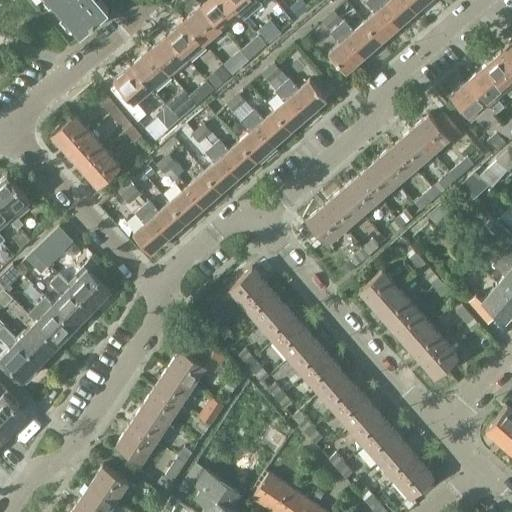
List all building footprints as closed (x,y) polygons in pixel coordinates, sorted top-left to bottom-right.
[(50,0),(79,33),(107,9),(99,0),(50,0)] [(229,0),(204,0),(201,3),(221,26),(239,11),(229,0)] [(229,0),(239,11),(251,0),(229,0)] [(308,7),(301,0),(288,0),(287,1),(299,14),(308,7)] [(374,11),(364,20),(382,40),(399,24),(378,0),(365,0),(366,0),(374,11)] [(378,0),(399,24),(417,9),(408,0),(378,0)] [(408,0),(417,9),(427,0),(408,0)] [(201,3),(184,18),(204,41),(221,26),(201,3)] [(335,9),(329,14),(336,23),(342,18),(335,9)] [(329,14),(322,20),(330,28),(336,23),(329,14)] [(255,26),(269,41),(280,30),(267,16),(255,26)] [(184,18),(166,33),(186,56),(204,41),(184,18)] [(345,19),(338,24),(365,55),(382,40),(364,20),(353,29),(345,19)] [(365,55),(338,24),(330,31),(339,41),(329,51),(346,71),(365,55)] [(166,33),(149,48),(169,71),(186,56),(166,33)] [(241,49),(242,51),(248,58),(265,43),(258,34),(241,49)] [(511,40),(501,50),(511,62),(511,40)] [(149,48),(131,63),(151,86),(169,71),(149,48)] [(511,62),(501,50),(484,64),(504,87),(503,88),(510,95),(511,93),(511,62)] [(248,58),(242,51),(231,60),(237,67),(248,58)] [(274,61),(268,67),(276,75),(282,70),(274,61)] [(151,86),(131,63),(113,78),(133,102),(151,86)] [(484,64),(468,79),(487,102),(495,112),(504,104),(495,95),(503,88),(504,87),(484,64)] [(268,67),(263,72),(270,80),(276,75),(268,67)] [(299,87),(283,69),(282,70),(276,75),(309,113),(327,97),(309,77),(299,87)] [(218,72),(207,81),(213,88),(224,79),(218,72)] [(284,99),(274,108),(291,128),(309,113),(276,75),(270,80),(269,81),(284,99)] [(487,102),(468,79),(451,94),(470,116),(487,102)] [(213,88),(207,81),(196,91),(202,98),(213,88)] [(239,92),(233,97),(241,105),(247,100),(239,92)] [(100,101),(109,112),(117,106),(107,95),(100,101)] [(241,105),(233,97),(227,103),(234,111),(241,105)] [(183,101),(172,111),(179,118),(189,109),(183,101)] [(117,106),(109,112),(119,123),(126,117),(117,106)] [(254,107),(247,113),(274,143),(291,128),(274,108),(263,117),(254,107)] [(179,118),(172,111),(162,120),(168,127),(179,118)] [(430,112),(413,127),(432,150),(448,136),(451,139),(460,131),(443,111),(435,119),(430,112)] [(51,132),(67,149),(89,129),(74,112),(51,132)] [(249,130),(239,139),(256,159),(274,143),(247,113),(240,120),(249,130)] [(202,121),(197,126),(205,136),(211,131),(202,121)] [(511,129),(506,122),(497,130),(503,138),(511,129)] [(125,129),(134,140),(141,134),(132,123),(125,129)] [(205,136),(197,126),(191,132),(200,141),(205,136)] [(413,127),(395,143),(414,166),(432,150),(413,127)] [(67,149),(82,166),(105,147),(89,129),(67,149)] [(497,130),(487,139),(496,149),(506,141),(503,138),(497,130)] [(219,137),(213,143),(239,174),(256,159),(239,139),(228,148),(219,137)] [(214,160),(204,169),(221,189),(239,174),(213,143),(205,150),(214,160)] [(395,143),(378,157),(398,180),(406,173),(412,179),(420,172),(414,166),(395,143)] [(511,144),(496,158),(507,168),(508,169),(511,165),(511,144)] [(105,147),(82,166),(98,184),(121,164),(105,147)] [(169,153),(164,159),(171,167),(177,162),(169,153)] [(466,155),(449,170),(456,177),(473,162),(466,155)] [(378,157),(360,173),(380,195),(398,180),(378,157)] [(496,158),(479,174),(489,183),(492,185),(507,168),(496,158)] [(171,167),(164,159),(158,164),(165,172),(171,167)] [(204,169),(186,185),(204,204),(221,189),(204,169)] [(489,183),(479,174),(475,169),(457,185),(471,199),(489,183)] [(449,170),(431,185),(438,193),(456,177),(449,170)] [(8,173),(0,179),(0,202),(11,215),(7,218),(18,228),(24,222),(15,212),(30,199),(8,173)] [(360,173),(343,188),(363,211),(372,202),(378,209),(385,203),(379,196),(380,195),(360,173)] [(129,179),(124,184),(134,196),(140,192),(129,179)] [(134,196),(124,184),(118,189),(129,201),(134,196)] [(186,185),(169,200),(186,220),(204,204),(186,185)] [(438,193),(431,185),(414,200),(420,208),(438,193)] [(343,188),(326,203),(345,226),(363,211),(343,188)] [(149,199),(142,205),(169,235),(186,220),(169,200),(158,209),(149,199)] [(0,202),(0,242),(5,238),(0,231),(0,224),(7,218),(11,215),(0,202)] [(345,226),(326,203),(307,219),(327,241),(345,226)] [(429,215),(440,226),(453,212),(443,203),(429,215)] [(169,235),(142,205),(135,211),(144,222),(133,231),(151,251),(169,235)] [(406,208),(397,216),(403,223),(412,215),(406,208)] [(504,226),(492,215),(483,225),(496,236),(504,226)] [(403,223),(397,216),(387,224),(394,231),(403,223)] [(34,249),(48,263),(73,239),(59,224),(34,249)] [(372,237),(362,245),(369,253),(378,245),(372,237)] [(403,250),(418,268),(426,261),(410,244),(403,250)] [(369,253),(362,245),(353,254),(359,262),(369,253)] [(34,249),(26,257),(41,271),(48,263),(34,249)] [(505,274),(497,283),(511,295),(511,263),(501,254),(493,263),(505,274)] [(467,255),(459,265),(466,271),(474,261),(467,255)] [(76,274),(68,282),(67,282),(92,307),(110,289),(101,280),(107,272),(90,256),(75,273),(76,274)] [(340,267),(346,273),(355,264),(350,258),(340,267)] [(0,274),(0,285),(2,288),(3,287),(5,288),(21,271),(12,262),(0,274)] [(230,285),(245,303),(268,283),(253,265),(230,285)] [(359,288),(374,305),(397,286),(382,268),(359,288)] [(426,276),(433,285),(440,279),(432,270),(426,276)] [(62,293),(53,302),(75,324),(92,307),(67,282),(68,282),(58,272),(50,281),(62,293)] [(440,279),(433,285),(441,294),(448,288),(440,279)] [(245,303),(260,320),(283,300),(268,283),(245,303)] [(511,295),(497,283),(482,300),(496,313),(505,320),(511,312),(511,295)] [(374,305),(390,323),(413,303),(397,286),(374,305)] [(3,287),(2,288),(0,290),(0,300),(5,305),(13,297),(5,288),(3,287)] [(482,300),(475,293),(469,300),(488,322),(496,313),(482,300)] [(260,320),(276,338),(299,318),(283,300),(260,320)] [(53,302),(36,320),(58,342),(75,324),(53,302)] [(390,323),(405,340),(427,320),(413,303),(390,323)] [(455,310),(463,320),(470,314),(462,304),(455,310)] [(208,317),(217,327),(223,322),(215,312),(208,317)] [(470,314),(463,320),(472,329),(479,324),(470,314)] [(276,338),(291,355),(314,336),(299,318),(276,338)] [(36,320),(18,338),(41,360),(58,342),(36,320)] [(405,340),(420,358),(443,338),(427,320),(405,340)] [(223,322),(217,327),(225,337),(232,331),(223,322)] [(18,338),(4,324),(0,327),(0,336),(10,346),(1,356),(23,378),(41,360),(18,338)] [(291,355),(306,372),(329,353),(314,336),(291,355)] [(443,338),(420,358),(435,375),(458,356),(443,338)] [(180,346),(168,365),(193,382),(205,364),(215,370),(225,355),(204,341),(195,356),(180,346)] [(239,353),(247,362),(255,356),(247,347),(239,353)] [(306,372),(321,390),(344,370),(329,353),(306,372)] [(255,356),(247,362),(262,380),(270,373),(255,356)] [(168,365),(155,384),(181,401),(193,382),(168,365)] [(321,390),(336,407),(359,388),(344,370),(321,390)] [(221,389),(229,394),(237,383),(228,378),(221,389)] [(268,387),(277,397),(284,391),(276,381),(268,387)] [(155,384),(143,403),(168,421),(181,401),(155,384)] [(336,407),(351,425),(374,406),(359,388),(336,407)] [(284,391),(277,397),(284,406),(292,399),(284,391)] [(4,393),(0,396),(0,424),(9,434),(27,416),(4,393)] [(198,414),(202,417),(210,423),(223,403),(211,395),(198,414)] [(143,403),(130,423),(155,439),(168,421),(143,403)] [(485,428),(504,444),(511,434),(511,408),(507,404),(485,428)] [(351,425),(366,442),(389,422),(374,406),(351,425)] [(299,423),(307,432),(315,426),(306,416),(299,423)] [(210,423),(202,417),(196,427),(204,432),(210,423)] [(366,442),(381,460),(404,440),(389,422),(366,442)] [(155,439),(130,423),(117,443),(142,460),(155,439)] [(0,424),(0,443),(9,434),(0,424)] [(315,426),(307,432),(315,441),(322,434),(315,426)] [(288,437),(278,430),(273,437),(274,443),(281,447),(288,437)] [(381,460),(396,477),(419,457),(404,440),(381,460)] [(177,455),(178,456),(185,460),(185,461),(192,450),(184,445),(177,455)] [(329,458),(337,467),(345,460),(337,451),(329,458)] [(185,460),(178,456),(165,475),(162,473),(158,480),(167,486),(185,460)] [(419,457),(396,477),(411,494),(411,495),(434,475),(419,457)] [(345,460),(337,467),(345,476),(353,469),(345,460)] [(103,462),(90,481),(116,498),(129,479),(103,462)] [(206,504),(200,511),(236,511),(238,510),(231,506),(240,492),(205,469),(195,463),(186,476),(185,476),(172,495),(180,500),(193,481),(196,483),(202,487),(196,496),(206,504)] [(284,475),(291,480),(294,475),(287,470),(284,475)] [(251,495),(273,510),(289,485),(268,471),(251,495)] [(90,481),(77,501),(94,511),(107,511),(116,498),(90,481)] [(273,510),(275,511),(302,511),(310,500),(289,485),(273,510)] [(359,492),(368,502),(375,496),(366,485),(359,492)] [(144,505),(152,511),(159,500),(151,494),(144,505)] [(411,495),(411,494),(402,502),(407,508),(417,501),(411,495)] [(172,511),(180,500),(172,495),(160,511),(172,511)] [(375,496),(368,502),(376,511),(391,511),(389,510),(388,511),(382,505),(382,504),(375,496)] [(302,511),(328,511),(310,500),(302,511)] [(94,511),(77,501),(69,511),(94,511)]
